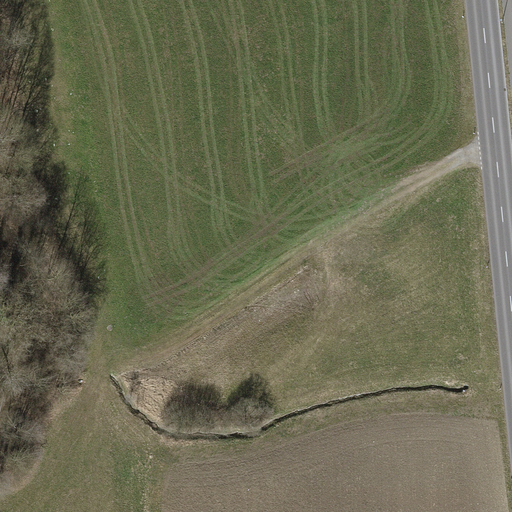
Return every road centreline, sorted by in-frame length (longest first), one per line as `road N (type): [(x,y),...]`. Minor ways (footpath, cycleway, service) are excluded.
road 1 (track): [(496,149),(445,165),(159,355),(85,368)]
road 2 (secondary): [(481,0),(511,312)]
